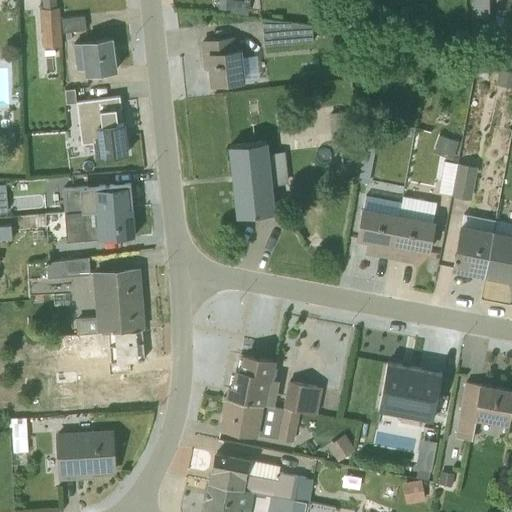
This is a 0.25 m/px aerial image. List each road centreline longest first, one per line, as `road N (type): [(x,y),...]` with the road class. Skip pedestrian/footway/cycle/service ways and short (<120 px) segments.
road 1 (residential): [(178,267),(511,332)]
road 2 (residential): [(178,267),(148,0)]
road 3 (residential): [(135,511),(178,375),(178,267)]
